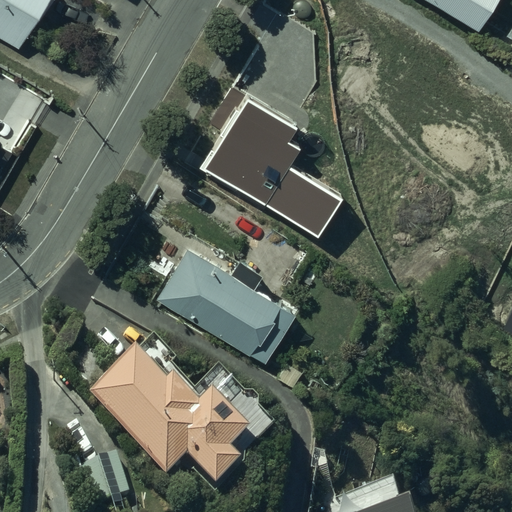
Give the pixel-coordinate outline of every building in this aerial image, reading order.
[(0,0),(0,39),(18,50),(30,29),(34,32),(53,0),(0,0)] [(419,0),(476,35),(498,0),(419,0)] [(0,78),(0,102),(2,104),(13,86),(0,78)] [(184,239),(153,295),(262,356),(294,299),(250,274),(258,261),(237,249),(229,264),(184,239)] [(135,338),(80,391),(164,479),(186,459),(213,488),(243,459),(245,453),(273,420),(257,407),(257,396),(250,390),(242,391),(215,363),(195,382),(172,360),(178,354),(153,327),(138,341),(135,338)] [(116,454),(77,466),(90,508),(129,496),(116,454)]
